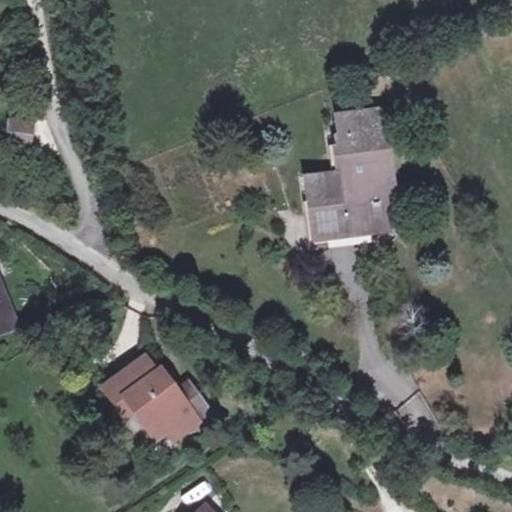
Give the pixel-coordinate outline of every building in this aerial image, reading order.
[(391,190),(381,113),(340,119),(343,135),(334,136),(339,178),(310,182),(318,239),(384,230),(380,203),(376,203),(375,192),(391,190)] [(8,116),(5,142),(29,144),(32,119),(8,116)] [(22,340),(17,327),(0,286),(0,340),(3,347),(22,340)] [(144,359),(104,389),(117,406),(125,400),(133,410),(138,417),(155,440),(166,431),(172,440),(197,422),(160,372),(156,375),(144,359)] [(133,410),(125,400),(117,406),(124,416),(133,410)]
